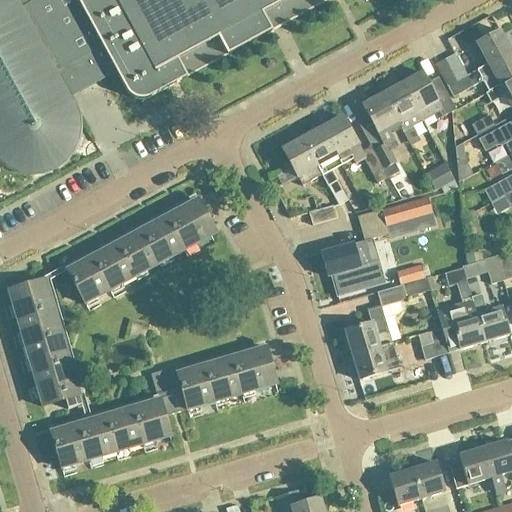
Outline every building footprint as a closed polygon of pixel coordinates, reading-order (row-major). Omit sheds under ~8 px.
[(69,93),(16,0),(0,0),(0,150),(4,156),(13,162),(22,166),(32,168),(43,166),(52,163),(61,157),(68,148),(72,139),(74,128),(73,118),(70,108),(74,105),(75,106),(76,106),(69,93)] [(16,0),(69,93),(79,88),(81,92),(116,73),(126,91),(128,94),(131,97),(135,98),(138,100),(142,100),(146,99),(150,98),(329,0),(16,0)] [(488,65),(511,52),(499,30),(475,43),(488,65)] [(457,82),(445,60),(436,65),(453,96),(473,86),(482,80),(484,84),(489,92),(499,87),(511,79),(511,54),(511,52),(488,65),(477,71),(467,76),(457,82)] [(455,54),(445,60),(457,82),(467,76),(455,54)] [(422,72),(402,83),(422,121),(435,114),(438,119),(446,115),(456,109),(439,77),(428,83),(422,72)] [(511,79),(499,87),(489,92),(486,94),(491,103),(505,96),(511,108),(511,79)] [(422,121),(402,83),(382,94),(409,142),(418,137),(417,137),(418,136),(413,126),(422,121)] [(409,142),(382,94),(364,104),(379,133),(368,140),(373,148),(391,181),(401,175),(394,163),(396,162),(390,152),(398,147),(392,136),(401,130),(408,143),(409,142)] [(361,154),(357,146),(341,116),(322,127),(337,156),(342,164),(353,158),(355,163),(364,158),(377,183),(388,178),(390,182),(391,181),(373,148),(361,154)] [(477,136),(495,127),(489,116),(471,126),(477,136)] [(337,156),(322,127),(302,138),(322,176),(322,175),(328,186),(339,206),(349,201),(338,181),(332,170),(342,164),(337,156)] [(495,127),(477,136),(478,137),(473,140),(479,150),(483,147),(501,137),(495,127)] [(511,133),(502,140),(510,155),(511,154),(511,133)] [(282,148),(292,167),(276,176),(281,186),(298,178),(302,186),(322,176),(302,138),(282,148)] [(444,164),(425,175),(436,192),(454,181),(444,164)] [(503,197),(511,192),(511,176),(484,191),(491,204),(503,197)] [(511,192),(503,197),(491,204),(504,197),(510,208),(511,206),(511,192)] [(172,214),(190,248),(216,234),(198,200),(172,214)] [(386,211),(382,213),(382,211),(357,218),(364,242),(388,235),(385,222),(389,221),(425,210),(422,201),(386,211)] [(312,227),(337,220),(333,207),(309,214),(312,227)] [(190,248),(172,214),(146,228),(164,262),(190,248)] [(146,228),(119,243),(138,276),(164,262),(146,228)] [(138,276),(119,243),(93,257),(111,291),(138,276)] [(352,245),(321,254),(328,277),(332,276),(338,297),(384,284),(378,262),(371,263),(365,245),(353,249),(352,245)] [(508,254),(496,258),(503,282),(511,279),(511,269),(510,262),(508,254)] [(111,291),(93,257),(67,271),(85,305),(111,291)] [(503,282),(496,258),(484,261),(491,286),(503,282)] [(425,279),(420,265),(411,268),(415,282),(425,279)] [(462,270),(444,275),(448,288),(457,286),(461,301),(471,297),(462,270)] [(431,278),(427,280),(403,286),(406,299),(431,292),(435,291),(431,278)] [(18,320),(54,310),(46,281),(10,292),(18,320)] [(476,315),(477,315),(472,299),(461,302),(462,304),(436,312),(436,316),(440,326),(441,329),(443,336),(455,333),(460,350),(484,343),(476,315)] [(372,323),(344,331),(352,356),(393,344),(385,319),(396,315),(402,311),(399,301),(381,307),(368,311),(372,323)] [(501,308),(477,315),(476,315),(484,343),(509,336),(501,308)] [(62,338),(54,310),(18,320),(27,349),(62,338)] [(440,326),(436,316),(424,320),(428,333),(441,329),(440,326)] [(429,335),(429,334),(433,345),(421,348),(424,361),(448,354),(443,336),(441,329),(428,333),(429,335)] [(62,338),(27,349),(35,377),(71,367),(62,338)] [(400,367),(393,344),(352,356),(360,380),(400,367)] [(228,359),(239,396),(276,385),(266,348),(228,359)] [(239,396),(228,359),(191,370),(201,407),(239,396)] [(71,367),(35,377),(43,406),(65,400),(79,395),(71,367)] [(201,407),(191,370),(179,373),(177,367),(152,374),(160,400),(164,417),(201,407)] [(79,395),(65,400),(67,409),(82,405),(79,395)] [(160,400),(132,408),(143,446),(170,438),(164,417),(160,400)] [(132,408),(105,416),(116,453),(143,446),(132,408)] [(116,453),(105,416),(78,424),(89,461),(116,453)] [(89,461),(78,424),(51,432),(62,469),(89,461)] [(511,445),(507,447),(506,442),(482,449),(491,480),(497,496),(507,493),(502,477),(511,473),(511,445)] [(491,480),(482,449),(459,456),(468,487),(491,480)] [(413,470),(421,501),(445,494),(436,463),(413,470)] [(421,501),(413,470),(389,477),(398,508),(421,501)] [(324,511),(320,497),(303,502),(300,491),(275,498),(278,511),(324,511)]
